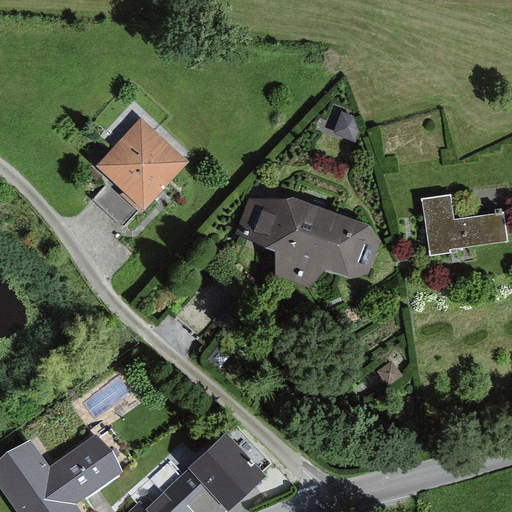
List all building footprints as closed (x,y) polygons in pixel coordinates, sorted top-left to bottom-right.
[(355,118),(340,113),(332,138),(356,145),(359,135),(355,118)] [(196,163),(147,119),(97,173),(110,185),(97,199),(116,216),(128,228),(172,181),(183,178),(196,163)] [(450,191),(421,195),(429,249),(506,238),(501,207),(453,214),(450,191)] [(289,192),(249,196),(235,229),(270,242),(273,270),(306,281),(322,262),(346,270),(366,268),(377,237),(363,219),(289,192)] [(235,229),(231,241),(210,265),(243,295),(219,323),(245,345),(275,313),(249,291),(254,284),(242,274),(270,242),(235,229)] [(229,359),(218,350),(208,362),(219,371),(229,359)] [(393,359),(380,370),(391,383),(403,372),(393,359)] [(40,438),(0,465),(0,472),(28,511),(92,511),(86,503),(133,470),(106,432),(59,466),(40,438)] [(154,488),(126,511),(229,511),(268,477),(230,435),(205,458),(192,445),(173,463),(185,476),(162,496),(154,488)]
